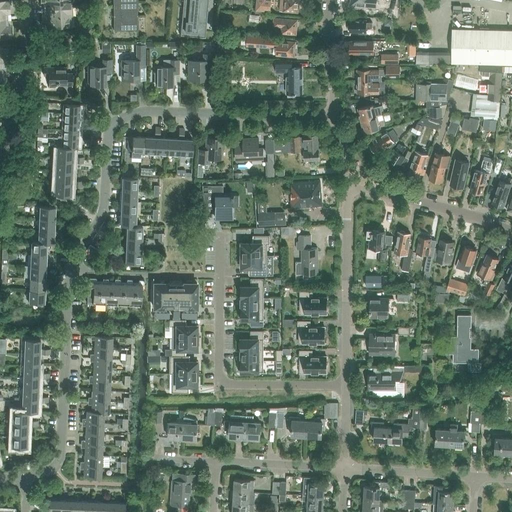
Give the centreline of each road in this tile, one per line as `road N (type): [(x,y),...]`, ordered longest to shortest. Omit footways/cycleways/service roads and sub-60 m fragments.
road 1 (residential): [(79,272),(105,219),(109,136),(123,116),(335,115)]
road 2 (residential): [(345,385),(220,385),(220,275)]
road 3 (residential): [(28,475),(62,459),(69,292),(79,272)]
road 4 (residential): [(345,385),(353,184)]
road 5 (residential): [(28,0),(22,89),(0,173)]
road 6 (residential): [(511,232),(353,184)]
road 7 (residential): [(220,275),(79,272)]
road 8 (residential): [(475,477),(344,469)]
road 9 (residential): [(344,469),(216,462)]
